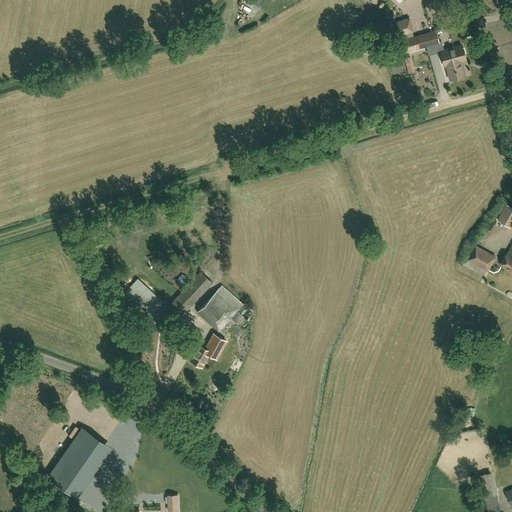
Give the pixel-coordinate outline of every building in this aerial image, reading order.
[(399,35),(412,31),(408,18),(395,22),(399,35)] [(435,31),(399,41),(402,52),(438,42),(435,31)] [(444,66),(445,65),(460,61),(465,60),(464,54),(464,52),(463,48),(461,47),(461,45),(440,51),(444,66)] [(414,71),(410,56),(404,58),(408,72),(414,71)] [(445,65),(449,80),(455,78),(457,79),(461,78),(462,76),(464,75),(460,61),(445,65)] [(497,221),(510,228),(511,223),(511,206),(506,204),(497,221)] [(488,269),(495,257),(476,246),(469,259),(488,269)] [(511,247),(509,253),(508,252),(502,265),(511,270),(511,247)] [(179,318),(212,283),(200,272),(167,307),(179,318)] [(148,313),(160,300),(138,279),(125,293),(148,313)] [(218,332),(242,305),(221,285),(197,312),(218,332)] [(216,358),(226,340),(213,333),(205,348),(198,344),(189,360),(202,367),(209,354),(216,358)] [(113,424),(111,438),(120,440),(122,426),(113,424)] [(105,443),(81,427),(47,477),(70,493),(105,443)] [(480,476),(488,511),(501,511),(492,473),(480,476)] [(178,495),(168,495),(168,511),(178,511),(178,495)]
